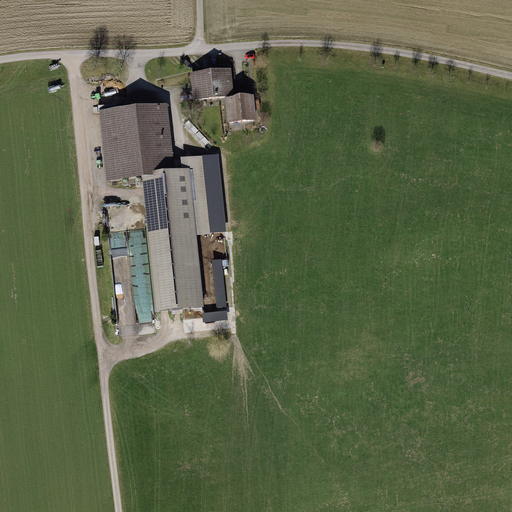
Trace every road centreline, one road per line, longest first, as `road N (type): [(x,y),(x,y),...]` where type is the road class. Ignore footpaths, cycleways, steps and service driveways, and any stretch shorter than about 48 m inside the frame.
road 1 (track): [(0,58),(343,43),(511,74)]
road 2 (track): [(73,54),(119,511)]
